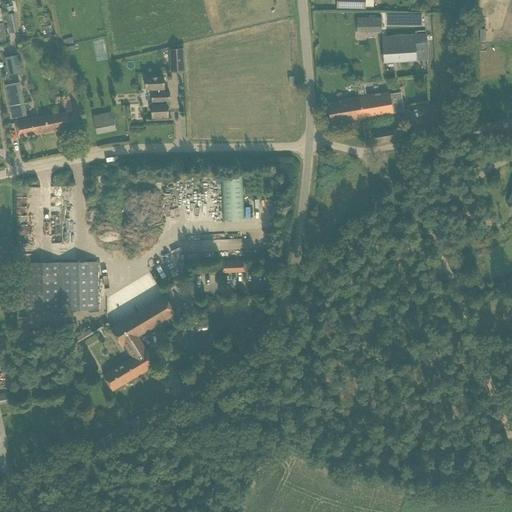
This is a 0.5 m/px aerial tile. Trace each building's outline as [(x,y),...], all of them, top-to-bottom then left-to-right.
[(336,0),(336,8),(365,9),(365,0),(336,0)] [(381,16),(356,17),(357,32),(381,32),(381,16)] [(7,26),(9,39),(17,38),(15,25),(7,26)] [(382,37),(384,62),(416,60),(416,59),(427,58),(426,35),(415,35),(382,37)] [(105,39),(96,40),(99,59),(108,57),(105,39)] [(169,49),(170,72),(184,71),(183,48),(169,49)] [(2,51),(7,69),(16,67),(11,49),(2,51)] [(146,90),(155,89),(155,93),(152,93),(152,102),(155,102),(155,105),(151,105),(152,118),(168,117),(168,105),(167,105),(166,101),(170,101),(169,92),(163,92),(163,89),(164,89),(164,77),(146,78),(146,90)] [(344,99),(345,102),(327,105),(331,124),(393,113),(393,112),(403,111),(400,93),(390,94),(390,92),(365,96),(363,84),(357,85),(358,97),(344,99)] [(10,91),(15,117),(26,114),(21,88),(10,91)] [(70,128),(67,110),(15,120),(19,138),(70,128)] [(112,113),(93,117),(97,133),(116,129),(112,113)] [(115,115),(116,126),(123,125),(122,114),(115,115)] [(373,130),(375,144),(406,139),(403,125),(373,130)] [(244,175),(223,176),(224,219),(245,219),(244,175)] [(246,250),(245,239),(202,240),(202,251),(246,250)] [(220,261),(220,273),(246,272),(246,260),(220,261)] [(24,262),(25,311),(98,309),(97,261),(24,262)] [(138,336),(175,314),(165,297),(111,329),(121,346),(123,345),(131,357),(102,374),(112,391),(158,364),(148,347),(145,348),(138,336)] [(207,348),(212,352),(219,345),(214,340),(207,348)] [(0,393),(0,402),(9,401),(7,392),(0,393)]
